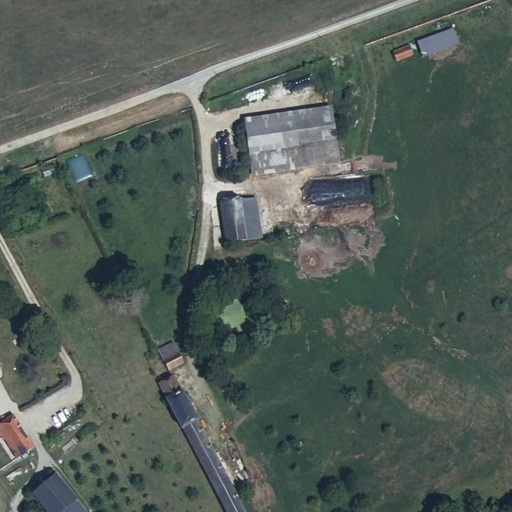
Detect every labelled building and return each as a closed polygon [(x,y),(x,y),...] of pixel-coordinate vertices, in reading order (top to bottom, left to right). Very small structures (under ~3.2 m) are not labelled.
[(453,27),(418,40),(424,56),(459,42),(453,27)] [(396,61),(414,54),(410,44),(392,50),(396,61)] [(410,66),(407,57),(390,63),(393,72),(410,66)] [(333,169),(324,119),(237,134),(246,184),(333,169)] [(257,245),(251,207),(235,209),(243,248),(257,245)] [(243,248),(235,209),(215,213),(222,252),(243,248)] [(171,361),(168,355),(157,360),(161,367),(171,361)] [(181,368),(176,359),(171,361),(161,367),(166,376),(181,368)] [(208,452),(180,397),(177,398),(171,386),(161,392),(166,403),(164,405),(192,460),(194,459),(220,511),(236,511),(206,453),(208,452)] [(0,444),(2,443),(19,434),(8,417),(0,421),(0,444)] [(30,452),(19,434),(2,443),(14,462),(30,452)] [(63,511),(72,505),(52,481),(29,499),(39,511),(63,511)]
